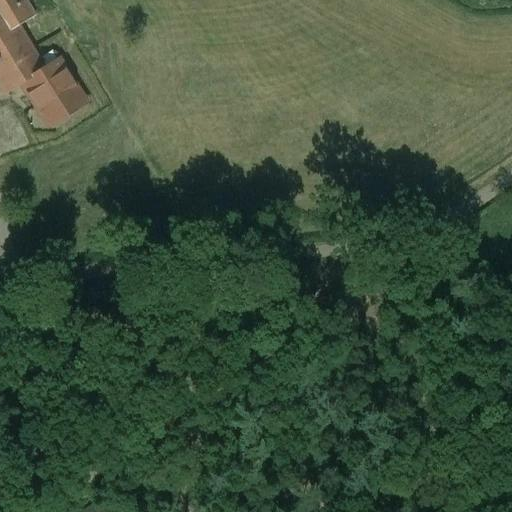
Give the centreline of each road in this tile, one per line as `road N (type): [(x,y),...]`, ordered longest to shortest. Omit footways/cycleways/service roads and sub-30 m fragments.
road 1 (unclassified): [(511,175),(418,240),(0,276)]
road 2 (track): [(418,240),(23,511)]
